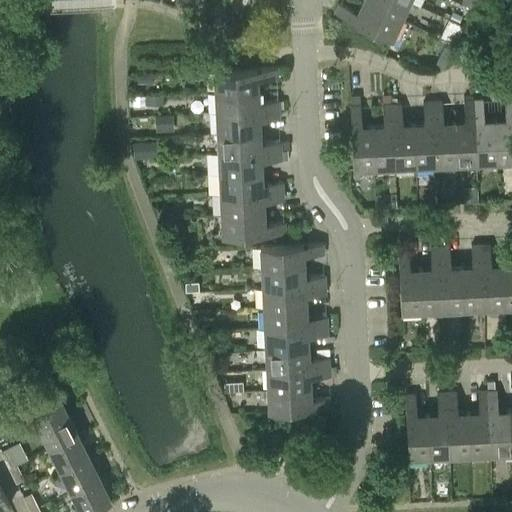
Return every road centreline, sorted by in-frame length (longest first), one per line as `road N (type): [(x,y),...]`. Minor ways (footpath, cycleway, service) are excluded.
road 1 (residential): [(358,371),(348,243),(315,185),(303,54)]
road 2 (residential): [(511,75),(416,80),(370,61),(303,54)]
road 3 (residential): [(135,511),(202,488),(262,490),(312,511)]
road 4 (residential): [(358,371),(511,361)]
road 5 (residential): [(323,511),(356,451),(358,371)]
